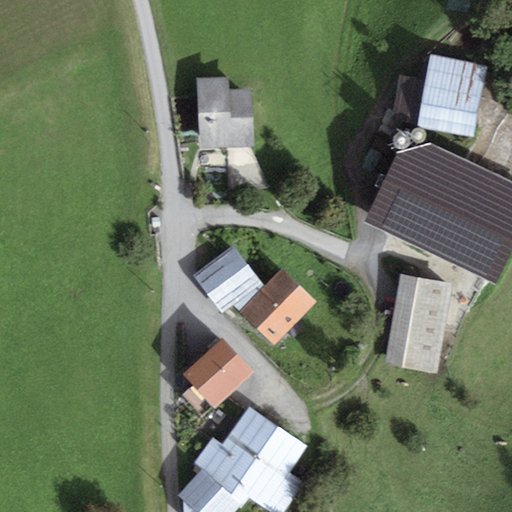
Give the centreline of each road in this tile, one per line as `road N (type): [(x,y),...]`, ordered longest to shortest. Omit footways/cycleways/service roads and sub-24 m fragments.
road 1 (track): [(367,264),(368,207),(343,133),(337,83),(340,34),(358,0)]
road 2 (unclassified): [(173,218),(140,0)]
road 3 (unclassified): [(178,511),(165,394),(170,298)]
road 4 (unclassified): [(173,218),(252,217),(295,227),(367,264)]
road 5 (unclassified): [(170,298),(220,326),(296,407)]
